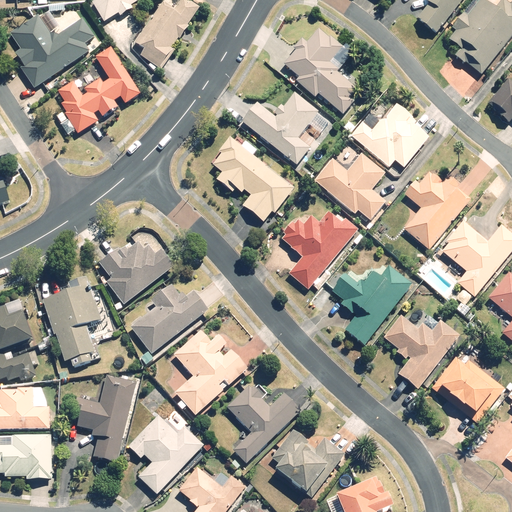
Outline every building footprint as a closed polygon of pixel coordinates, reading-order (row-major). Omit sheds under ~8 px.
[(35,0),(36,8),(47,8),(47,0),(35,0)] [(97,0),(91,3),(102,25),(117,17),(118,21),(132,13),(129,9),(140,3),(142,7),(155,0),(97,0)] [(186,28),(198,12),(181,0),(173,0),(167,9),(160,4),(152,15),(150,14),(142,24),(146,27),(132,47),(141,54),(138,58),(158,73),(173,52),(171,51),(177,42),(179,43),(188,30),(186,28)] [(434,38),(465,0),(423,0),(424,1),(421,5),(427,10),(415,23),(434,38)] [(478,78),(511,36),(511,1),(508,7),(501,1),(493,11),(479,0),(477,0),(465,15),(463,14),(447,34),(452,37),(445,46),(456,56),(452,61),(462,70),(464,67),(478,78)] [(56,38),(50,38),(37,18),(8,37),(19,53),(14,57),(20,67),(17,69),(32,91),(89,54),(84,48),(94,41),(81,22),(56,38)] [(294,53),(281,69),(297,81),(294,84),(314,99),(316,96),(344,117),(353,104),(350,102),(358,91),(337,75),(338,74),(346,80),(360,61),(331,39),(329,42),(316,32),(307,44),(302,40),(293,52),(294,53)] [(63,114),(55,118),(67,137),(73,134),(75,138),(97,125),(93,118),(98,114),(101,121),(117,111),(113,104),(119,101),(123,108),(139,98),(110,52),(93,62),(107,84),(101,88),(98,83),(83,92),(85,97),(81,100),(72,85),(56,94),(63,105),(59,107),(63,114)] [(511,124),(511,83),(510,82),(488,108),(497,116),(496,117),(507,126),(510,123),(511,124)] [(256,105),(239,127),(294,170),(308,152),(298,143),(308,130),(318,137),(328,124),(293,96),(282,110),(279,108),(272,117),(256,105)] [(351,138),(349,140),(388,171),(392,165),(402,173),(429,140),(413,127),(414,125),(385,102),(372,119),(367,115),(356,128),(349,123),(343,131),(351,138)] [(244,144),(240,150),(228,141),(211,163),(214,165),(210,170),(220,177),(214,185),(235,202),(242,193),(250,199),(241,210),(262,227),(271,216),(274,218),(294,193),(252,159),(256,154),(244,144)] [(331,163),(312,185),(354,220),(357,216),(368,226),(385,205),(371,193),(385,176),(362,157),(346,176),(331,163)] [(417,187),(414,185),(403,198),(420,212),(404,232),(428,252),(468,203),(455,193),(458,190),(446,180),(440,187),(426,176),(417,187)] [(0,207),(9,205),(3,184),(0,184),(0,207)] [(286,277),(305,294),(350,243),(356,248),(363,240),(343,222),(338,228),(326,217),(317,228),(307,219),(302,226),(297,222),(293,227),(290,225),(280,236),(283,239),(279,244),(299,262),(286,277)] [(447,247),(440,256),(464,275),(456,286),(474,300),(511,251),(511,240),(500,231),(487,246),(461,225),(445,245),(447,247)] [(110,284),(126,305),(179,266),(166,249),(159,255),(153,246),(148,250),(143,243),(131,251),(128,246),(102,265),(114,281),(110,284)] [(363,350),(410,288),(386,270),(377,282),(369,276),(363,284),(359,280),(355,286),(342,276),(328,294),(342,304),(339,308),(354,320),(343,335),(363,350)] [(511,279),(508,276),(488,303),(511,321),(511,324),(502,337),(511,344),(511,279)] [(92,330),(112,323),(102,293),(96,294),(91,278),(44,294),(67,364),(72,362),(74,369),(95,363),(93,357),(100,354),(92,330)] [(154,356),(211,311),(196,291),(189,297),(187,294),(184,297),(175,285),(144,309),(149,316),(144,320),(140,316),(130,324),(154,356)] [(0,382),(9,379),(10,382),(20,379),(21,382),(40,377),(33,354),(17,359),(14,349),(40,341),(31,313),(13,318),(10,308),(0,310),(0,382)] [(415,394),(458,340),(437,324),(430,333),(422,326),(417,332),(401,319),(382,342),(396,354),(393,356),(402,363),(405,360),(408,363),(395,378),(415,394)] [(199,416),(251,369),(236,351),(228,358),(224,353),(233,345),(225,336),(216,343),(204,329),(174,355),(196,379),(177,396),(180,398),(177,401),(186,411),(191,407),(199,416)] [(504,392),(468,365),(464,370),(453,362),(430,392),(477,427),(504,392)] [(121,464),(140,384),(109,377),(103,404),(83,399),(77,426),(97,431),(95,438),(101,439),(97,458),(121,464)] [(249,464),(305,412),(289,395),(273,410),(263,399),(270,393),(261,384),(256,388),(253,385),(228,408),(249,430),(232,446),(249,464)] [(0,406),(0,430),(54,430),(54,408),(36,408),(36,390),(0,390),(0,407),(0,406)] [(511,404),(506,412),(511,415),(511,449),(502,462),(511,469),(511,404)] [(160,496),(207,447),(187,427),(180,435),(161,417),(131,447),(144,459),(148,455),(157,463),(142,479),(160,496)] [(283,465),(278,471),(318,502),(351,458),(327,439),(317,452),(311,446),(313,443),(298,431),(276,459),(283,465)] [(55,481),(55,437),(1,437),(1,446),(0,445),(0,474),(8,474),(8,479),(29,479),(29,481),(55,481)] [(230,511),(250,488),(234,475),(231,480),(223,474),(218,480),(202,468),(183,491),(192,499),(191,501),(199,508),(195,511),(230,511)] [(357,490),(339,497),(344,511),(389,511),(402,507),(396,494),(390,496),(384,481),(381,482),(379,477),(356,486),(357,490)]
